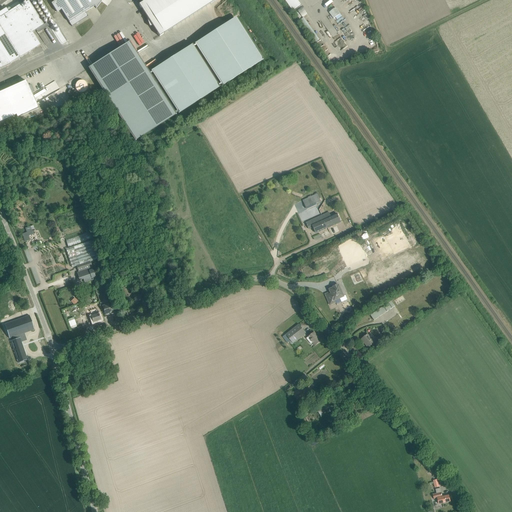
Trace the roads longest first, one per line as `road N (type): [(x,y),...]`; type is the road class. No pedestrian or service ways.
road 1 (unclassified): [(339,344),(299,295),(263,278),(52,350)]
road 2 (unclassified): [(467,511),(339,344)]
road 3 (unclassified): [(96,511),(52,350)]
road 4 (unclassified): [(52,350),(0,209)]
road 5 (unclassified): [(0,81),(89,38),(121,12)]
